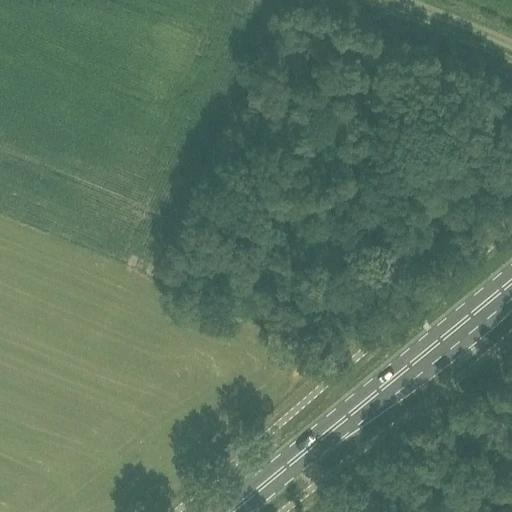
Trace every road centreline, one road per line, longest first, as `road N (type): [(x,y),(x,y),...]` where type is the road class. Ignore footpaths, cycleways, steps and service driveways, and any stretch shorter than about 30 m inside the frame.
road 1 (primary): [(230,511),(511,281)]
road 2 (unclassified): [(511,48),(400,0)]
